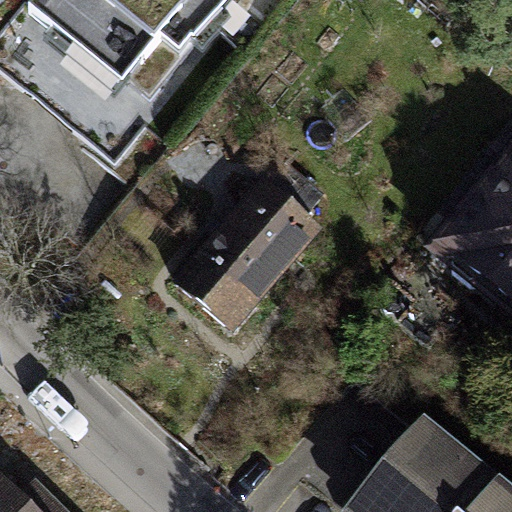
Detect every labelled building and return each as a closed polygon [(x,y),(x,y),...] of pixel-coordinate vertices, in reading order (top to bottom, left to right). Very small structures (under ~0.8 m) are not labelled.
[(119,81),(127,72),(154,94),(230,0),(31,0),(27,6),(119,81)] [(511,146),(434,251),(511,308),(511,146)] [(266,186),(179,287),(235,334),(325,229),(306,213),(322,194),(275,154),(256,177),(266,186)] [(511,511),(511,490),(427,425),(359,511),(511,511)] [(0,511),(72,511),(40,481),(25,497),(3,477),(0,479),(0,511)]
